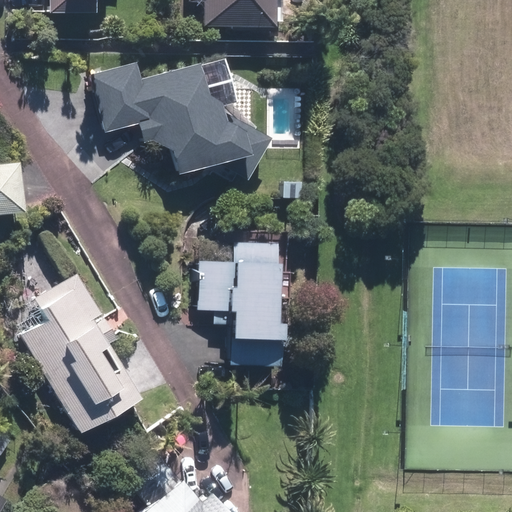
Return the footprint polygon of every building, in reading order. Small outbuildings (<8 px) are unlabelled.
[(46,0),(47,10),(99,11),(99,0),(46,0)] [(202,27),(274,28),(274,0),(188,0),(188,5),(203,6),(202,27)] [(243,153),(253,132),(250,121),(229,99),(219,56),(138,76),(136,67),(90,78),(103,130),(136,122),(141,142),(167,153),(171,171),(243,153)] [(0,214),(20,212),(15,159),(0,160),(0,214)] [(285,297),(287,268),(275,268),(277,239),(232,237),(231,260),(197,258),(195,309),(210,310),(209,324),(228,325),(226,363),(278,366),(280,319),(273,318),(274,297),(285,297)] [(46,318),(20,335),(81,431),(138,395),(90,319),(98,313),(73,274),(34,299),(46,318)] [(230,511),(211,489),(198,500),(157,450),(111,487),(122,500),(134,490),(146,504),(136,511),(230,511)]
